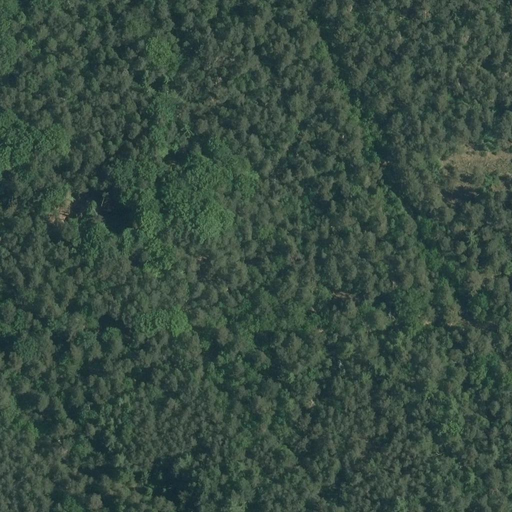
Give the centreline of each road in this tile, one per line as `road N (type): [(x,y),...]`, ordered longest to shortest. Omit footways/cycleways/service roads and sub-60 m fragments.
road 1 (track): [(511,326),(0,340)]
road 2 (track): [(511,385),(450,292),(388,175)]
road 3 (track): [(388,175),(318,37)]
